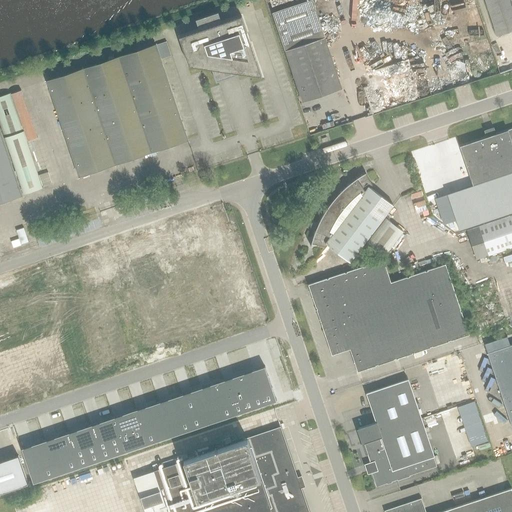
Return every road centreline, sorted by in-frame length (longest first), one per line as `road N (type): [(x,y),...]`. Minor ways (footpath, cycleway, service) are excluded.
road 1 (unclassified): [(290,324),(0,422)]
road 2 (unclassified): [(244,186),(511,96)]
road 3 (unclassified): [(0,268),(244,186)]
road 4 (unclassified): [(353,511),(290,324)]
road 5 (unclassified): [(290,324),(244,186)]
